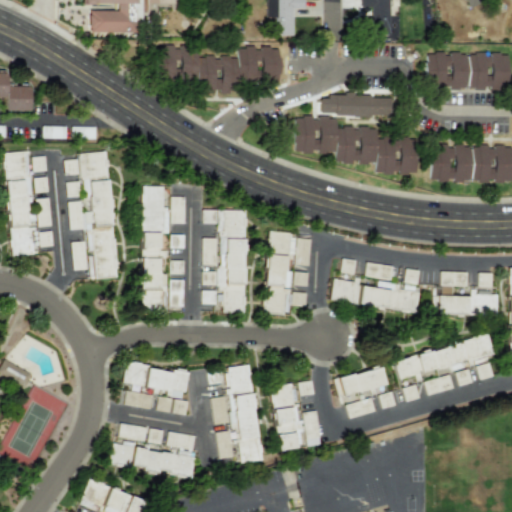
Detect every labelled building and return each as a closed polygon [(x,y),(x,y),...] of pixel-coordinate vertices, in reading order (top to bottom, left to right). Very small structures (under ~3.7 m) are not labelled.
[(133,0),(78,0),(78,4),(114,4),(114,11),(86,11),(86,32),(133,32),(133,0)] [(291,36),(290,9),(302,8),(301,0),(263,0),(264,18),(274,17),(275,36),(291,36)] [(387,0),(358,0),(358,7),(370,7),(369,33),(387,33),(387,0)] [(155,80),(194,80),(194,92),(217,92),(217,93),(234,93),(234,82),(277,82),(276,47),(234,47),(234,57),(212,57),(212,56),(194,56),(194,48),(171,48),(171,45),(155,45),(155,80)] [(505,54),(481,54),(441,54),(441,53),(423,53),(422,88),(488,89),(488,90),(505,90),(505,54)] [(0,96),(2,96),(2,111),(26,111),(26,86),(3,86),(3,71),(0,71),(0,96)] [(317,95),(317,115),(388,116),(388,96),(317,95)] [(290,153),(309,153),(332,153),(332,163),(372,163),(372,173),(413,173),(413,138),(373,138),(373,127),(332,127),(332,117),(290,116),(290,153)] [(62,138),(63,127),(39,126),(39,138),(62,138)] [(427,181),(491,181),(491,182),(508,182),(509,146),(492,145),(492,146),(444,145),(444,143),(427,143),(427,181)] [(0,153),(7,256),(29,254),(27,227),(25,227),(23,197),(28,196),(25,151),(0,153)] [(88,279),(112,277),(103,152),(76,154),(77,174),(81,174),(84,212),(88,279)] [(30,172),(43,170),(41,156),(28,158),(30,172)] [(61,160),(62,175),(76,174),(74,159),(61,160)] [(44,192),(43,178),(30,178),(31,192),(44,192)] [(64,197),(76,196),(76,182),(63,182),(64,197)] [(165,232),(166,208),(160,208),(160,186),(139,186),(138,232),(165,232)] [(181,197),(167,196),(167,223),(181,223),(181,197)] [(47,226),(46,198),(32,199),(34,226),(47,226)] [(66,230),(80,229),(78,201),(65,202),(66,230)] [(213,223),(213,210),(199,210),(199,224),(213,223)] [(241,210),(214,210),(214,238),(199,238),(199,265),(213,265),(213,289),(219,289),(219,312),(240,313),(241,210)] [(50,246),(48,231),(31,233),(32,240),(29,241),(30,249),(50,246)] [(305,266),(307,239),(286,237),(287,232),(264,231),(263,253),(292,255),(291,265),(305,266)] [(137,289),(157,289),(157,253),(156,253),(157,233),(138,232),(137,289)] [(180,248),(180,235),(167,235),(167,248),(180,248)] [(69,242),(69,270),(83,269),(82,241),(69,242)] [(283,271),(284,256),(263,255),(260,313),(285,314),(286,306),(301,306),(302,293),(286,292),(287,285),(303,286),(304,272),(283,271)] [(352,260),(338,259),(337,273),(350,274),(352,260)] [(166,274),(180,274),(180,261),(166,261),(166,274)] [(361,276),(386,280),(389,266),(363,262),(361,276)] [(415,270),(402,269),(400,283),(413,284),(415,270)] [(198,272),(199,285),(213,285),(212,271),(198,272)] [(463,272),(438,271),(437,288),(435,288),(435,292),(430,292),(429,314),(465,315),(465,296),(448,296),(449,286),(463,286),(463,272)] [(475,287),(488,287),(488,273),(475,273),(475,287)] [(326,301),(386,309),(389,290),(355,286),(356,282),(329,279),(326,301)] [(179,307),(180,280),(166,280),(165,306),(179,307)] [(391,286),(387,309),(412,314),(416,291),(391,286)] [(198,304),(212,304),(212,291),(198,290),(198,304)] [(494,295),(468,293),(467,315),(493,316),(494,295)] [(388,360),(393,379),(446,366),(447,371),(460,368),(459,363),(465,361),(465,365),(490,359),(484,335),(388,360)] [(0,375),(21,387),(28,374),(1,360),(0,361),(0,375)] [(490,376),(485,362),(472,366),(476,380),(490,376)] [(183,371),(122,364),(119,383),(129,384),(129,391),(136,392),(137,386),(164,390),(163,397),(179,398),(183,371)] [(257,460),(246,365),(221,367),(229,431),(212,433),(215,459),(233,457),(234,463),(257,460)] [(329,380),(334,398),(383,385),(378,366),(329,380)] [(468,382),(465,369),(452,373),(455,386),(468,382)] [(424,395),(449,388),(446,375),(420,382),(424,395)] [(317,444),(313,411),(299,412),(296,396),(310,394),(308,381),(266,386),(269,409),(270,409),(275,450),(317,444)] [(402,401),(415,397),(411,385),(399,388),(402,401)] [(149,395),(120,391),(118,404),(147,408),(149,395)] [(391,405),(388,392),(375,395),(379,408),(391,405)] [(152,410),(167,412),(181,415),(184,401),(155,396),(152,410)] [(208,397),(210,424),(224,423),(221,397),(208,397)] [(371,411),(367,398),(342,405),(346,419),(371,411)] [(141,440),(142,427),(116,424),(114,438),(141,440)] [(143,442),(157,444),(159,430),(145,428),(143,442)] [(456,428),(424,430),(424,445),(456,444),(456,428)] [(105,465),(188,477),(191,457),(188,456),(191,435),(164,432),(162,445),(176,447),(175,454),(130,448),(131,443),(119,441),(118,445),(108,443),(105,465)] [(381,439),(384,455),(414,449),(411,433),(381,439)] [(332,454),(335,469),(366,462),(362,447),(332,454)] [(456,448),(425,449),(426,464),(457,464),(456,448)] [(292,467),(297,482),(330,471),(325,456),(292,467)] [(425,468),(426,483),(457,483),(457,467),(425,468)] [(392,504),(385,473),(369,477),(377,507),(392,504)] [(72,511),(136,511),(141,499),(84,480),(75,505),(72,511)] [(348,483),(355,511),(361,511),(371,510),(364,480),(348,483)] [(457,502),(457,486),(425,487),(426,503),(457,502)] [(348,511),(343,489),(305,499),(307,511),(348,511)]
